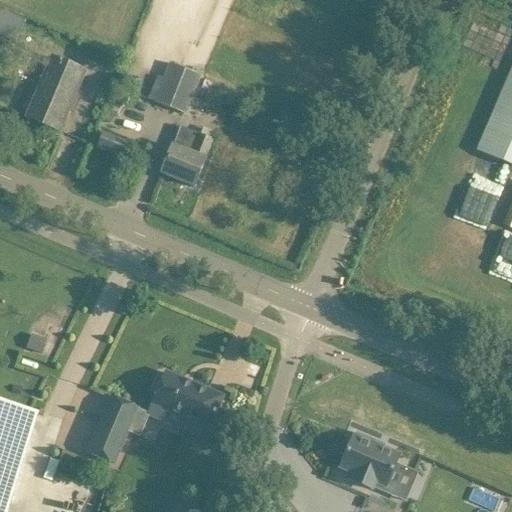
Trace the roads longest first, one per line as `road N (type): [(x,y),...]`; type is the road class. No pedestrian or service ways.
road 1 (tertiary): [(306,307),(0,175)]
road 2 (unclassified): [(306,307),(435,0)]
road 3 (tertiary): [(511,394),(306,307)]
road 4 (unclassified): [(236,511),(306,307)]
